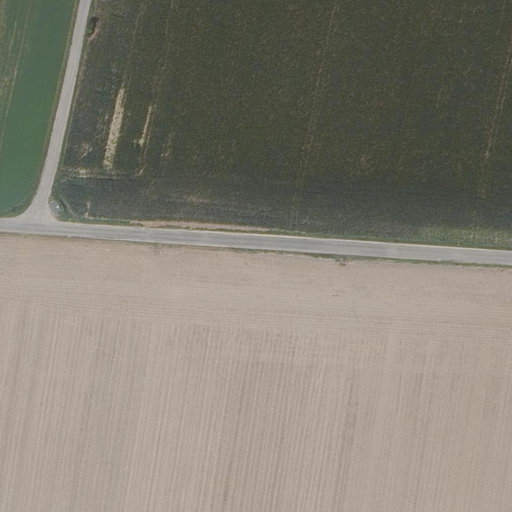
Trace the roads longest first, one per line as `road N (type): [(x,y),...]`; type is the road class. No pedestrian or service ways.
road 1 (unclassified): [(0,228),(511,262)]
road 2 (track): [(33,230),(83,0)]
